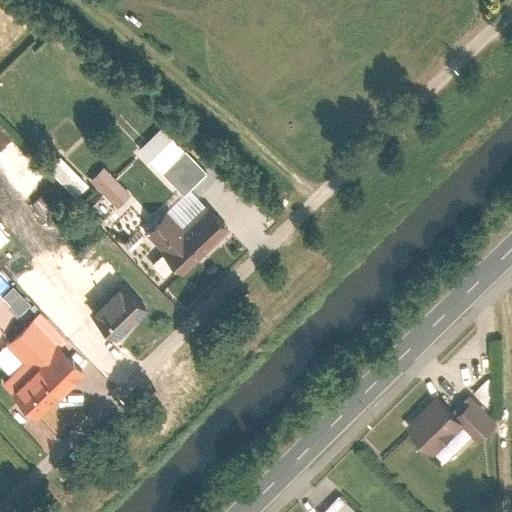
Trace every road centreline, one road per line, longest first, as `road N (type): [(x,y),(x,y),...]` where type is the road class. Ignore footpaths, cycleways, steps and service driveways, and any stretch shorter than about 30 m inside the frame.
road 1 (residential): [(511,11),(5,511)]
road 2 (tertiary): [(511,245),(242,511)]
